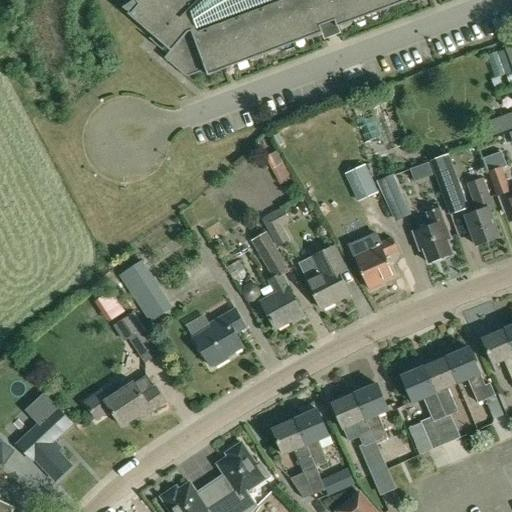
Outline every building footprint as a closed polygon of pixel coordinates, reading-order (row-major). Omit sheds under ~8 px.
[(134,0),(139,5),(131,14),(129,12),(128,15),(170,51),(165,59),(186,78),(204,71),(208,76),(224,70),(223,63),(233,60),(236,66),(237,64),(235,60),(247,55),(248,60),(282,49),(279,44),(290,38),(293,45),(294,44),(293,38),(304,34),(307,41),(323,34),(321,28),(335,23),(338,28),(354,21),(353,16),(364,12),(366,17),(367,17),(366,11),(376,7),(379,12),(411,1),(410,0),(134,0)] [(476,66),(449,76),(464,116),(491,106),(476,66)] [(449,76),(424,86),(438,125),(464,116),(449,76)] [(424,86),(398,95),(412,135),(438,125),(424,86)] [(371,105),(385,145),(412,135),(398,95),(371,105)] [(118,108),(82,129),(97,154),(133,133),(118,108)] [(133,133),(97,154),(110,178),(147,157),(133,133)] [(278,176),(288,173),(278,150),(269,153),(278,176)] [(147,157),(110,178),(124,202),(161,181),(147,157)] [(376,193),(363,166),(347,173),(360,201),(376,193)] [(498,196),(511,191),(511,190),(503,166),(489,171),(498,196)] [(456,175),(455,176),(454,172),(443,176),(444,180),(441,181),(453,213),(468,207),(456,175)] [(389,203),(404,197),(394,174),(379,181),(389,203)] [(483,176),(469,181),(480,211),(467,215),(478,246),(501,238),(491,211),(495,209),(483,176)] [(124,202),(138,226),(174,204),(161,181),(124,202)] [(430,263),(454,255),(449,241),(453,240),(442,208),(430,212),(434,225),(415,232),(422,250),(425,249),(430,263)] [(263,219),(278,247),(290,241),(282,226),(283,225),(277,211),(263,219)] [(235,212),(224,218),(230,231),(242,225),(235,212)] [(253,241),(274,278),(290,271),(279,252),(269,233),(253,241)] [(375,234),(351,245),(370,290),(383,284),(382,282),(395,276),(387,257),(399,251),(394,239),(380,245),(375,234)] [(323,309),(351,294),(338,267),(336,268),(327,250),(314,256),(317,260),(303,267),(310,280),(309,281),(323,309)] [(142,261),(121,273),(150,321),(171,309),(142,261)] [(262,303),(276,330),(293,320),(294,323),(306,316),(290,287),(283,277),(272,282),(278,294),(262,302),(262,303)] [(234,328),(244,321),(237,309),(212,323),(214,327),(195,338),(212,366),(245,346),(234,328)] [(130,338),(142,328),(132,313),(114,326),(124,342),(130,338)] [(147,363),(160,354),(143,327),(142,328),(130,338),(147,363)] [(511,377),(511,343),(505,329),(483,338),(495,364),(504,360),(511,377)] [(486,400),(494,420),(506,416),(490,381),(485,384),(469,346),(447,356),(458,382),(468,378),(477,404),(486,400)] [(458,382),(447,356),(425,365),(446,414),(458,409),(449,386),(458,382)] [(424,397),(434,419),(446,414),(425,365),(403,375),(414,401),(424,397)] [(103,389),(85,401),(97,421),(113,411),(123,426),(148,410),(150,413),(167,401),(156,386),(155,386),(148,375),(136,382),(136,381),(120,392),(117,388),(107,395),(103,389)] [(355,393),(376,440),(388,435),(378,414),(389,409),(378,383),(355,393)] [(57,480),(73,465),(55,446),(58,443),(55,440),(65,430),(66,431),(74,424),(46,392),(31,406),(45,420),(19,444),(33,459),(36,457),(57,480)] [(385,465),(375,441),(376,440),(355,393),(332,403),(349,441),(361,436),(365,445),(366,445),(370,455),(369,455),(375,469),(385,465)] [(329,462),(319,438),(329,434),(318,409),(295,418),(317,468),(329,462)] [(313,493),(314,493),(317,500),(329,495),(325,488),(326,488),(317,468),(295,418),(273,428),(284,454),(294,449),(313,493)] [(219,463),(237,489),(222,499),(231,511),(252,511),(259,505),(248,490),(268,476),(269,477),(270,477),(259,461),(258,462),(259,463),(257,464),(243,443),(228,453),(230,456),(219,463)] [(347,487),(359,484),(355,469),(343,472),(347,487)] [(178,486),(163,496),(172,511),(231,511),(222,499),(208,508),(191,482),(180,490),(178,486)] [(339,510),(341,511),(378,511),(361,491),(339,510)] [(0,511),(9,511),(12,507),(0,501),(0,511)]
